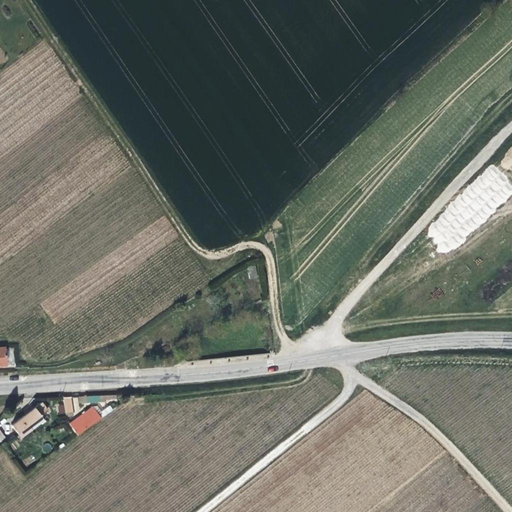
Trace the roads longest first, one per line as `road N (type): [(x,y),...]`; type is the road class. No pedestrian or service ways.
road 1 (tertiary): [(0,384),(511,339)]
road 2 (track): [(26,0),(190,243),(209,252),(262,248),(273,313),(292,359)]
road 3 (track): [(193,511),(339,397),(352,374),(423,420),(506,511)]
road 4 (track): [(511,312),(330,326)]
